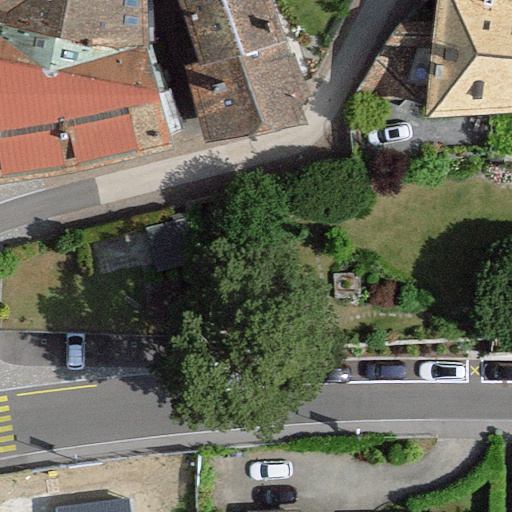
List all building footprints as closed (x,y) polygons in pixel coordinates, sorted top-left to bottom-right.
[(0,0),(0,7),(133,32),(138,0),(0,0)] [(262,0),(182,0),(197,48),(271,27),(262,0)] [(511,101),(511,0),(438,0),(439,18),(406,21),(370,91),(434,94),(433,105),(511,101)] [(4,16),(0,16),(0,164),(157,131),(138,40),(15,67),(4,16)] [(297,109),(275,39),(189,65),(211,135),(297,109)]
